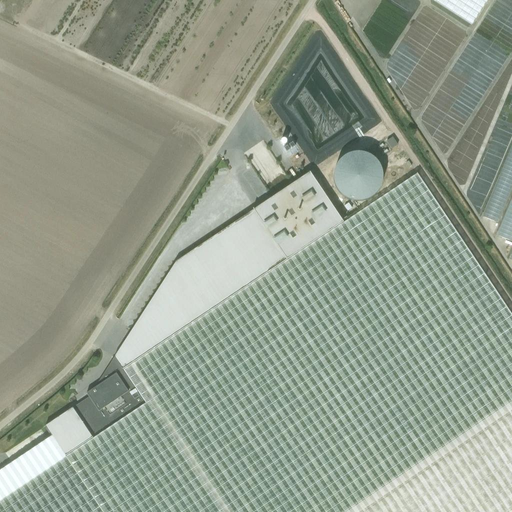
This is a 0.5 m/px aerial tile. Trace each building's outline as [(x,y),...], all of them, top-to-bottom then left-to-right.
[(429,0),(471,27),(488,0),(429,0)] [(395,152),(402,148),(397,139),(390,143),(395,152)] [(387,147),(380,151),(384,158),(391,154),(387,147)] [(0,511),(511,511),(511,319),(418,177),(124,369),(147,403),(0,498),(0,511)] [(511,210),(501,239),(511,243),(511,259),(511,261),(511,210)]
